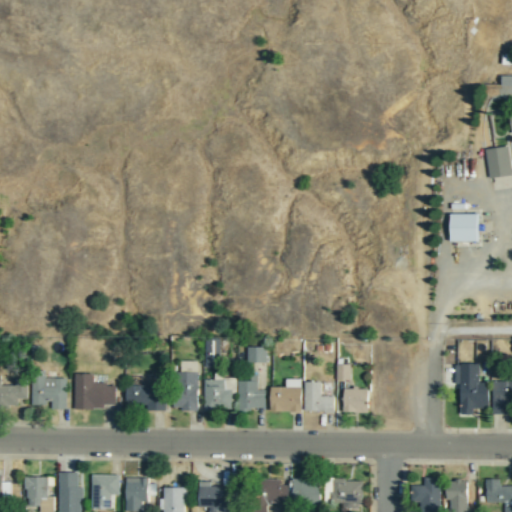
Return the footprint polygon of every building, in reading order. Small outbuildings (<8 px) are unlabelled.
[(489,179),(511,176),(509,147),(486,149),(489,179)] [(452,243),(479,242),(479,215),(452,215),(452,243)] [(220,339),(205,339),(205,367),(219,368),(220,339)] [(267,363),(266,348),(247,348),(247,364),(267,363)] [(350,365),(337,365),(337,380),(350,380),(350,365)] [(480,383),(480,365),(457,365),(456,384),(461,384),(460,415),(474,415),(474,409),(489,409),(490,383),(480,383)] [(66,411),(67,381),(45,381),(45,373),(33,373),(32,406),(47,407),(47,404),(52,404),(52,411),(66,411)] [(198,413),(199,375),(189,373),(178,374),(178,397),(176,397),(176,409),(182,408),(182,413),(198,413)] [(116,406),(115,387),(107,387),(107,386),(94,385),(94,384),(94,376),(76,376),(75,411),(93,411),(94,409),(103,409),(103,406),(116,406)] [(265,410),(265,393),(258,392),(258,377),(239,376),(239,413),(253,413),(253,409),(265,410)] [(234,389),(233,408),(216,407),(215,411),(206,410),(206,379),(226,379),(226,389),(234,389)] [(28,400),(27,381),(15,381),(15,388),(1,388),(1,382),(0,382),(0,409),(18,409),(18,400),(28,400)] [(511,415),(511,402),(511,382),(493,381),(492,414),(511,415)] [(334,413),(334,399),(321,398),(321,384),(306,384),(305,412),(334,413)] [(166,412),(166,387),(127,386),(126,405),(147,406),(148,412),(166,412)] [(369,389),(344,388),(344,413),(369,413),(369,389)] [(301,390),(301,413),(271,412),(271,389),(301,390)] [(81,511),(81,502),(84,502),(83,490),(79,490),(79,475),(60,475),(60,511),(81,511)] [(120,496),(120,478),(92,477),(93,510),(112,510),(112,496),(120,496)] [(48,499),(48,479),(25,479),(25,508),(41,509),(41,500),(48,499)] [(282,479),(260,479),(261,503),(280,503),(280,506),(289,506),(289,485),(282,485),(282,479)] [(294,502),(320,502),(321,480),(294,479),(294,502)] [(362,480),(332,480),(332,502),(339,502),(339,509),(362,508),(362,480)] [(440,480),(439,511),(421,511),(421,504),(419,503),(408,503),(408,487),(425,487),(426,480),(440,480)] [(468,511),(469,480),(447,480),(447,501),(451,501),(450,511),(468,511)] [(148,503),(148,481),(127,481),(127,511),(142,511),(142,503),(148,503)] [(229,486),(211,486),(211,481),(199,481),(200,507),(211,506),(211,511),(237,511),(238,500),(230,500),(229,486)] [(511,503),(511,489),(501,489),(499,482),(485,482),(487,504),(511,503)] [(184,511),(184,499),(188,499),(188,487),(164,487),(163,511),(184,511)]
